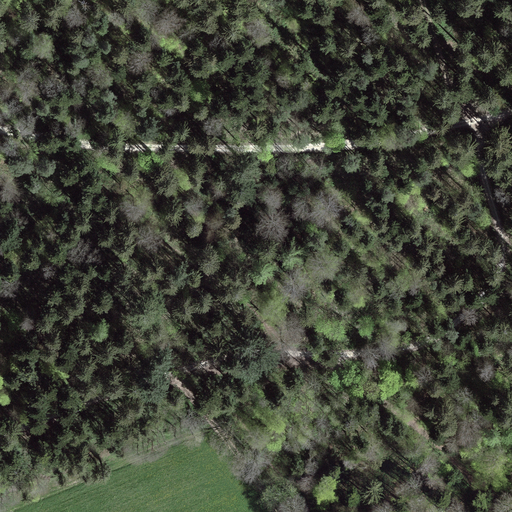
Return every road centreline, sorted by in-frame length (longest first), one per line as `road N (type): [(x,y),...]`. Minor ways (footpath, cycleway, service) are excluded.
road 1 (track): [(498,215),(504,240),(490,279),(442,333),(399,347),(286,353),(165,375),(0,434)]
road 2 (unclassified): [(0,128),(95,144),(276,147),(511,116)]
road 3 (track): [(422,0),(447,77),(481,119),(483,177),(498,215)]
road 4 (track): [(342,353),(496,511)]
